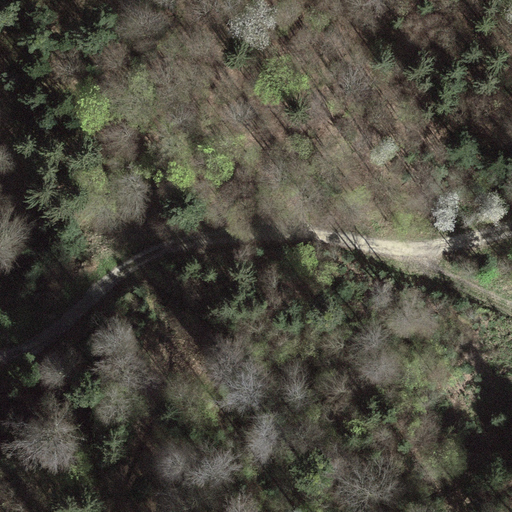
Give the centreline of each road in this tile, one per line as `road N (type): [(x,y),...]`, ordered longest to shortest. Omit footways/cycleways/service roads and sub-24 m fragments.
road 1 (track): [(0,357),(15,356),(66,319),(115,267),(162,244),(326,232),(395,245),(511,228)]
road 2 (track): [(511,301),(395,245)]
